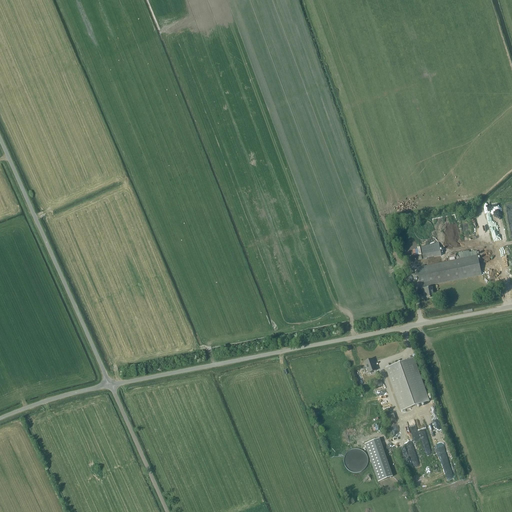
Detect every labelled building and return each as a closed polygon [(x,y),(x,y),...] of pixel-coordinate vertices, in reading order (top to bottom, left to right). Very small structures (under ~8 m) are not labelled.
[(462,235),(471,233),(468,218),(459,221),(462,235)] [(433,233),(433,231),(433,229),(433,227),(432,226),(431,224),(429,223),(428,222),(426,222),(424,222),(422,222),(420,222),(419,223),(417,224),(416,226),(415,227),(415,229),(414,231),(415,233),(415,234),(416,236),(417,237),(418,239),(420,240),(422,240),(424,240),(426,240),(427,240),(429,239),(430,238),(432,236),(433,235),(433,233)] [(421,247),(423,260),(441,257),(438,243),(421,247)] [(420,283),(424,283),(425,289),(424,289),(425,296),(426,296),(427,299),(434,298),(432,288),(431,288),(431,286),(481,276),(477,256),(417,268),(420,283)] [(430,401),(414,359),(413,359),(411,360),(386,369),(402,411),(430,401)] [(377,371),(373,360),(365,363),(369,374),(377,371)] [(374,381),(376,388),(383,385),(380,378),(374,381)] [(386,416),(388,423),(396,421),(394,414),(386,416)] [(378,482),(392,477),(379,439),(365,444),(378,482)]
